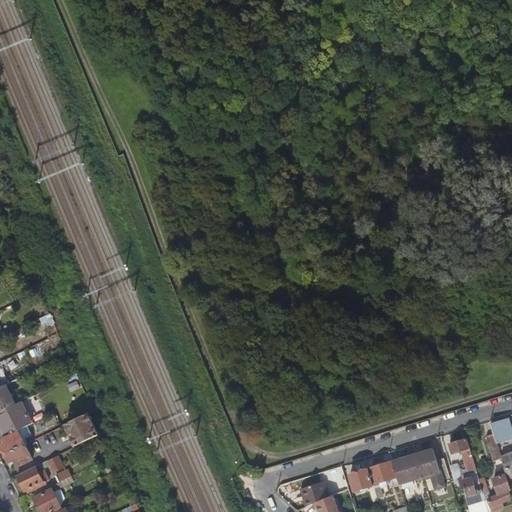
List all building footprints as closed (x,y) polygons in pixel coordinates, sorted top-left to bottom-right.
[(70,362),(61,365),(70,386),(79,382),(70,362)] [(7,388),(0,391),(0,415),(16,409),(7,388)] [(16,409),(0,415),(0,424),(7,439),(23,432),(32,428),(21,407),(16,409)] [(70,429),(80,451),(102,441),(93,419),(70,429)] [(490,422),(495,437),(497,444),(511,439),(511,432),(509,421),(500,424),(498,420),(490,422)] [(4,447),(8,455),(29,446),(23,432),(7,439),(9,445),(4,447)] [(495,464),(503,462),(501,457),(497,444),(495,437),(487,439),(495,464)] [(453,456),(463,453),(470,451),(467,441),(450,446),(453,456)] [(29,446),(8,455),(11,464),(16,462),(19,468),(35,461),(29,446)] [(434,451),(417,456),(424,479),(432,477),(438,494),(445,492),(444,489),(446,488),(444,482),(437,462),(434,451)] [(470,451),(463,453),(465,461),(467,460),(471,474),(477,472),(470,451)] [(511,452),(501,457),(503,462),(506,471),(509,481),(511,479),(511,452)] [(407,485),(424,479),(417,456),(399,461),(407,485)] [(59,460),(19,477),(26,494),(39,488),(41,490),(49,486),(48,484),(44,486),(39,474),(51,469),(55,477),(64,473),(59,460)] [(445,460),(437,462),(444,482),(451,479),(445,460)] [(407,485),(399,461),(393,463),(397,476),(400,487),(407,485)] [(109,480),(123,474),(117,462),(104,468),(109,480)] [(381,467),(385,479),(391,477),(397,476),(393,463),(381,467)] [(381,467),(369,470),(373,483),(378,482),(385,479),(381,467)] [(355,493),(374,488),(373,483),(369,470),(350,476),(355,493)] [(485,480),(480,481),(485,498),(486,502),(489,502),(492,511),(496,511),(505,509),(503,504),(511,501),(510,494),(511,493),(511,491),(509,481),(506,471),(497,474),(499,479),(495,481),(500,497),(492,501),(485,480)] [(58,479),(61,486),(69,483),(74,481),(71,474),(58,479)] [(397,476),(391,477),(395,491),(401,489),(400,487),(397,476)] [(474,480),(465,483),(470,501),(480,498),(474,480)] [(378,482),(373,483),(374,488),(377,497),(382,495),(378,482)] [(71,487),(69,483),(61,486),(54,489),(56,493),(71,487)] [(299,490),(306,507),(312,505),(329,498),(323,484),(299,490)] [(54,493),(36,500),(41,511),(59,511),(61,511),(61,510),(55,496),(54,493)] [(62,493),(55,496),(61,510),(66,503),(62,493)] [(329,498),(312,505),(314,511),(337,511),(331,497),(329,498)] [(476,501),(479,511),(489,511),(486,502),(485,498),(476,501)]
